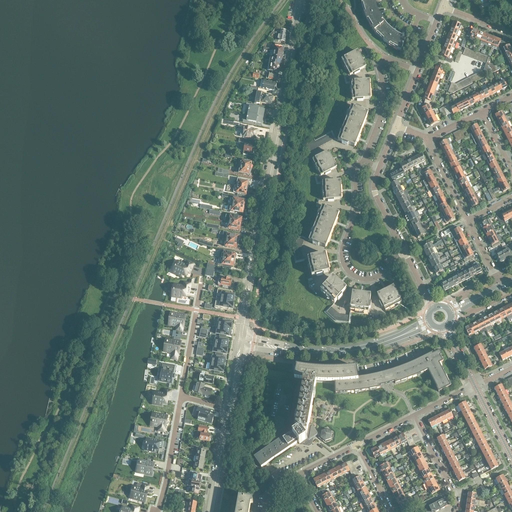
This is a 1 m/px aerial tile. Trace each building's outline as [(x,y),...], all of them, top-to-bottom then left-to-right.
[(360,0),(362,5),(363,5),(366,13),(364,14),(367,21),(368,20),(373,28),(372,29),(376,34),(378,33),(384,40),(383,41),(389,45),(390,44),(398,48),(397,50),(401,51),(405,40),(403,39),(402,39),(403,38),(397,34),(391,30),(387,26),(383,21),(379,15),(377,9),(375,3),(374,0),(360,0)] [(452,26),(452,28),(459,31),(461,25),(454,22),(452,26)] [(457,36),(459,31),(452,28),(451,30),(449,33),(457,36)] [(475,39),(478,32),(477,31),(473,30),(472,30),(470,35),(469,37),(470,37),(475,39)] [(481,41),(484,34),(480,33),(478,32),(475,39),(481,41)] [(454,42),(457,36),(449,33),(448,37),(447,39),(454,42)] [(487,44),(489,36),(488,36),(488,35),(484,34),(481,41),(487,44)] [(285,42),(286,37),(275,35),(275,36),(276,37),(276,40),(273,41),(273,44),(276,45),(277,45),(278,45),(279,41),(285,42)] [(493,46),(496,39),(491,37),(489,36),(487,44),(493,46)] [(452,48),(454,42),(447,39),(446,41),(445,45),(452,48)] [(501,41),(496,39),(493,46),(498,48),(497,50),(500,51),(504,42),(501,41)] [(506,44),(504,42),(500,51),(502,56),(505,54),(511,51),(511,49),(509,45),(508,46),(506,44)] [(278,45),(277,45),(276,45),(276,46),(275,46),(274,47),(274,50),(264,48),(263,50),(267,51),(267,50),(270,51),(270,52),(283,54),(284,48),(281,48),(281,46),(278,45)] [(450,53),(452,48),(445,45),(443,48),(443,49),(443,50),(450,53)] [(282,59),(283,54),(270,52),(270,51),(267,50),(267,51),(263,50),(263,53),(273,54),(272,57),(271,57),(271,58),(272,58),(272,57),(282,59)] [(448,59),(450,53),(443,50),(442,52),(440,56),(446,58),(445,61),(451,63),(452,60),(450,60),(448,59)] [(344,68),(343,69),(344,69),(344,70),(345,71),(346,72),(347,73),(348,75),(344,77),(346,84),(350,84),(350,86),(350,88),(350,89),(350,90),(350,91),(350,92),(350,93),(350,94),(350,95),(351,97),(351,101),(357,100),(357,102),(363,102),(363,100),(370,100),(370,95),(370,86),(369,86),(369,81),(362,82),(362,80),(356,81),(356,82),(347,82),(346,78),(354,74),(354,75),(360,72),(359,71),(366,68),(364,64),(360,55),(359,55),(357,51),(351,55),(350,53),(345,56),(345,57),(341,60),(344,64),(342,65),(343,66),(343,67),(344,68)] [(280,67),(282,59),(272,57),(272,58),(271,58),(270,60),(269,60),(268,65),(280,67)] [(491,59),(488,58),(486,64),(483,71),(486,76),(497,71),(491,59)] [(279,73),(280,67),(268,65),(267,70),(269,71),(272,72),(271,73),(277,74),(277,72),(279,73)] [(444,65),(443,65),(442,68),(437,65),(435,69),(435,71),(442,74),(444,68),(448,70),(450,67),(444,65)] [(440,79),(442,74),(435,71),(434,73),(432,77),(440,79)] [(260,78),(260,79),(275,82),(275,79),(278,80),(279,75),(262,72),(261,72),(262,73),(261,78),(260,78)] [(442,80),(440,79),(432,77),(431,80),(430,82),(440,86),(442,80)] [(277,83),(261,80),(260,84),(264,84),(263,89),(266,90),(269,91),(269,90),(274,91),(275,86),(276,87),(277,83)] [(497,81),(498,83),(501,90),(507,87),(504,81),(501,82),(499,80),(497,81)] [(437,92),(440,86),(430,82),(430,84),(429,84),(428,88),(437,92)] [(459,91),(456,85),(452,83),(451,86),(448,92),(452,94),(459,91)] [(496,93),(501,90),(498,83),(493,86),(496,93)] [(491,96),(496,93),(493,86),(490,88),(489,86),(487,88),(491,96)] [(491,96),(487,88),(486,87),(481,89),(482,92),(485,98),(491,96)] [(435,97),(437,92),(428,88),(426,92),(427,92),(426,94),(433,96),(435,97)] [(480,101),(485,98),(482,92),(477,94),(480,101)] [(431,102),(433,96),(426,94),(425,95),(424,99),(425,100),(431,102)] [(475,104),(480,101),(477,94),(471,97),(475,104)] [(260,102),(262,102),(271,104),(272,103),(273,102),(272,101),(273,97),(271,96),(263,95),(262,98),(260,98),(260,102)] [(469,106),(475,104),(471,97),(466,100),(469,106)] [(431,103),(431,102),(425,100),(423,108),(422,109),(423,112),(422,112),(423,115),(424,115),(432,111),(429,105),(430,102),(431,103)] [(459,112),(464,109),(461,102),(460,100),(454,103),(455,105),(459,112)] [(464,109),(469,106),(466,100),(461,102),(464,109)] [(247,104),(245,113),(263,117),(265,110),(259,109),(259,106),(247,104)] [(459,112),(455,105),(450,108),(452,113),(453,115),(459,112)] [(348,145),(354,147),(356,143),(357,144),(360,135),(360,134),(363,127),(367,118),(366,118),(368,113),(361,111),(362,110),(356,107),(356,109),(350,106),(348,110),(348,111),(347,113),(346,114),(346,115),(345,116),(345,117),(345,119),(345,120),(342,127),(341,128),(340,129),(340,130),(339,131),(339,132),(339,133),(338,134),(338,135),(338,136),(337,139),(336,138),(332,131),(303,145),(307,153),(334,139),(334,140),(342,143),(342,144),(348,146),(348,145)] [(435,117),(432,111),(424,115),(426,117),(425,118),(426,121),(427,120),(435,117)] [(495,115),(498,121),(504,117),(502,112),(495,115)] [(262,124),(263,117),(245,113),(243,123),(258,127),(259,124),(262,124)] [(437,116),(435,117),(427,120),(429,123),(428,124),(429,126),(430,126),(431,126),(433,126),(432,125),(440,121),(439,120),(437,116)] [(506,116),(504,117),(498,121),(500,126),(507,123),(509,122),(506,116)] [(510,128),(507,123),(500,126),(503,131),(510,128)] [(470,128),(473,133),(479,130),(477,125),(470,128)] [(256,138),(257,130),(252,130),(253,129),(245,127),(244,129),(242,128),(240,137),(243,137),(252,139),(252,138),(256,138)] [(482,136),(479,130),(473,133),(476,139),(482,136)] [(482,136),(476,139),(473,140),(476,145),(478,144),(485,141),(482,136)] [(251,144),(251,141),(239,138),(239,142),(245,144),(243,152),(243,154),(247,155),(248,153),(253,154),(255,145),(254,144),(251,144)] [(439,144),(442,149),(451,145),(448,139),(439,144)] [(488,146),(485,141),(478,144),(481,150),(488,146)] [(454,150),(451,145),(442,149),(445,154),(451,151),(454,150)] [(491,152),(488,146),(481,150),(484,155),(491,152)] [(454,156),(451,151),(445,154),(448,160),(454,156)] [(319,245),(325,248),(330,236),(334,227),(338,218),(337,218),(339,214),(332,211),(333,210),(327,208),(326,209),(318,206),(319,201),(328,201),(328,202),(334,202),(334,201),(341,200),(341,196),(341,186),(340,186),(340,182),(333,182),(333,181),(327,181),(327,182),(318,183),(317,178),(325,174),(325,176),(331,173),(330,172),(336,168),(334,164),(335,164),(331,155),(330,156),(328,152),(322,155),(321,154),(316,157),(316,158),(311,161),(313,164),(313,165),(313,166),(313,167),(314,168),(314,169),(315,170),(316,171),(317,172),(317,173),(318,175),(315,177),(316,185),(321,185),(321,187),(321,188),(321,189),(321,190),(320,191),(320,192),(321,193),(321,194),(321,195),(321,196),(322,197),(322,199),(317,199),(316,207),(320,209),(319,211),(318,212),(318,213),(317,214),(317,215),(316,216),(316,218),(316,219),(316,220),(313,228),(312,228),(312,229),(311,230),(311,231),(310,232),(310,233),(309,234),(309,235),(309,236),(309,237),(308,239),(297,235),(292,249),(295,263),(307,261),(307,263),(307,264),(307,265),(307,267),(307,268),(308,269),(308,270),(308,271),(309,272),(309,273),(310,277),(316,276),(317,277),(323,275),(322,274),(329,273),(328,268),(329,268),(326,259),(325,255),(318,256),(318,255),(312,256),(312,258),(303,260),(301,251),(301,248),(304,240),(313,243),(313,244),(318,247),(319,245)] [(493,157),(491,152),(484,155),(487,160),(493,157)] [(418,156),(416,157),(420,164),(425,161),(422,154),(418,156)] [(457,162),(454,156),(448,160),(450,165),(457,162)] [(420,164),(416,157),(415,158),(414,158),(411,160),(414,167),(420,164)] [(496,162),(493,157),(487,160),(489,166),(496,162)] [(239,160),(238,166),(251,169),(252,166),(251,166),(252,165),(251,164),(252,162),(241,160),(239,160)] [(414,167),(411,160),(407,161),(407,162),(406,163),(409,170),(414,167)] [(460,167),(457,162),(450,165),(453,171),(460,167)] [(499,168),(496,162),(489,166),(492,171),(499,168)] [(409,170),(406,163),(404,163),(400,165),(402,169),(404,172),(409,170)] [(251,172),(251,169),(238,166),(237,173),(239,173),(249,175),(250,172),(251,172)] [(462,166),(460,167),(453,171),(456,176),(462,172),(465,171),(462,166)] [(501,173),(499,168),(492,171),(495,176),(501,173)] [(406,176),(404,172),(402,169),(390,175),(394,183),(397,181),(406,176)] [(430,171),(424,174),(423,175),(422,176),(423,178),(425,177),(426,180),(433,176),(430,171)] [(466,175),(464,176),(462,172),(456,176),(458,181),(465,178),(467,177),(466,175)] [(504,178),(501,173),(495,176),(497,182),(504,178)] [(436,182),(433,176),(426,180),(429,185),(436,182)] [(468,183),(465,178),(458,181),(461,187),(468,183)] [(507,183),(504,178),(497,182),(500,187),(507,183)] [(235,180),(234,186),(248,188),(248,186),(248,182),(238,180),(235,180)] [(400,186),(397,181),(394,183),(390,185),(392,188),(393,190),(400,186)] [(438,187),(436,182),(429,185),(432,190),(438,187)] [(471,189),(468,183),(461,187),(464,192),(471,189)] [(507,183),(500,187),(498,188),(499,190),(501,189),(503,192),(510,189),(507,183)] [(247,192),(248,188),(234,186),(233,193),(236,193),(246,195),(246,193),(247,193),(247,192)] [(403,192),(400,186),(393,190),(394,192),(396,196),(403,192)] [(438,187),(432,190),(430,192),(432,197),(435,196),(441,192),(438,187)] [(473,194),(471,189),(464,192),(467,197),(473,194)] [(406,197),(403,192),(396,196),(397,199),(398,199),(398,201),(406,197)] [(444,198),(441,192),(435,196),(437,201),(444,198)] [(476,199),(473,194),(467,197),(469,203),(476,199)] [(242,200),(237,199),(237,197),(230,195),(229,198),(231,198),(230,204),(232,205),(244,207),(245,204),(244,204),(245,201),(244,201),(242,200)] [(411,208),(406,197),(398,201),(399,202),(403,210),(404,211),(411,208)] [(444,198),(437,201),(435,202),(438,208),(440,206),(447,203),(444,198)] [(478,198),(476,199),(469,203),(472,208),(478,205),(479,206),(482,205),(478,198)] [(449,208),(447,203),(440,206),(443,212),(449,208)] [(244,210),(244,207),(232,205),(231,208),(232,209),(231,211),(240,213),(242,213),(242,214),(243,214),(243,210),(244,210)] [(413,207),(411,208),(404,211),(405,213),(407,217),(414,213),(415,212),(413,207)] [(449,208),(443,212),(440,213),(443,218),(452,214),(449,208)] [(510,219),(506,212),(501,215),(505,222),(510,219)] [(416,219),(414,213),(407,217),(408,220),(409,220),(410,224),(412,228),(419,224),(421,223),(418,218),(416,219)] [(455,219),(452,214),(443,218),(444,221),(446,224),(455,219)] [(241,222),(242,219),(228,216),(227,222),(229,223),(241,225),(242,222),(241,222)] [(489,220),(487,221),(480,224),(483,230),(490,226),(492,225),(489,220)] [(241,225),(229,223),(228,229),(238,231),(240,231),(240,228),(241,228),(241,225)] [(422,229),(419,224),(412,228),(414,231),(415,233),(422,229)] [(493,231),(490,226),(483,230),(486,235),(493,231)] [(453,238),(455,237),(462,234),(459,228),(450,233),(453,238)] [(423,231),(422,229),(415,233),(416,234),(417,238),(425,235),(426,234),(425,230),(423,231)] [(495,237),(493,231),(486,235),(489,240),(495,237)] [(238,242),(239,239),(238,239),(239,236),(228,234),(228,233),(224,232),(222,239),(226,240),(238,242)] [(465,239),(462,234),(455,237),(458,243),(465,239)] [(498,242),(495,237),(489,240),(491,246),(492,246),(497,243),(498,242)] [(468,244),(465,239),(458,243),(456,244),(459,249),(461,248),(468,244)] [(238,246),(238,242),(226,240),(225,244),(226,245),(225,247),(235,249),(237,249),(237,246),(238,246)] [(424,251),(425,253),(434,248),(431,242),(422,247),(424,251)] [(471,250),(468,244),(461,248),(464,253),(471,250)] [(510,255),(511,254),(511,252),(509,246),(506,248),(507,249),(502,252),(506,260),(507,259),(508,259),(511,257),(510,255)] [(427,258),(436,253),(437,253),(434,248),(425,253),(426,254),(427,258)] [(473,255),(471,250),(464,253),(462,254),(464,260),(466,259),(473,255)] [(506,260),(502,252),(501,250),(498,251),(499,253),(496,255),(500,263),(504,261),(506,260)] [(224,255),(223,254),(222,258),(235,261),(236,258),(235,257),(236,254),(224,252),(224,255)] [(430,263),(438,260),(439,259),(436,253),(427,258),(429,262),(430,262),(430,263)] [(235,264),(235,261),(222,258),(222,263),(222,265),(231,267),(233,267),(234,264),(235,264)] [(433,269),(440,265),(438,260),(430,263),(431,265),(433,269)] [(190,274),(194,265),(187,262),(186,265),(178,262),(173,273),(181,277),(182,275),(186,276),(187,273),(190,274)] [(471,265),(473,268),(476,275),(477,275),(476,275),(478,274),(482,272),(477,262),(471,265)] [(207,269),(205,276),(213,277),(215,267),(208,264),(207,269)] [(443,270),(440,265),(433,269),(436,274),(443,270)] [(473,277),(476,275),(473,268),(467,271),(471,278),(473,277)] [(466,280),(462,273),(461,271),(456,274),(457,276),(460,283),(462,282),(466,280)] [(469,278),(471,278),(467,271),(462,273),(466,280),(469,279),(469,278)] [(459,283),(460,283),(457,276),(451,279),(455,286),(460,284),(459,283)] [(218,284),(231,287),(232,280),(230,279),(222,278),(222,280),(219,279),(219,282),(218,284)] [(364,315),(368,315),(369,309),(370,309),(371,303),(370,303),(371,296),(366,295),(357,293),(357,294),(352,294),(351,300),(350,300),(349,306),(351,307),(349,316),(341,315),(340,315),(338,313),(331,307),(337,301),(338,301),(343,297),(342,296),(346,291),(343,287),(336,281),(332,278),(328,283),(327,283),(323,287),(324,288),(320,293),(323,295),(323,297),(324,298),(325,299),(326,299),(327,300),(328,301),(329,302),(330,302),(332,304),(324,313),(335,323),(350,325),(352,313),(354,313),(355,314),(356,314),(357,314),(359,315),(360,315),(362,315),(363,315),(364,315)] [(452,287),(455,286),(451,279),(446,282),(449,289),(452,287)] [(449,289),(446,282),(443,283),(441,284),(442,288),(441,288),(441,289),(442,290),(442,291),(443,292),(444,291),(449,289)] [(186,297),(187,293),(189,294),(191,284),(184,283),(183,286),(175,285),(173,297),(182,299),(182,296),(186,297)] [(386,312),(390,310),(391,310),(393,309),(394,309),(395,308),(396,308),(397,307),(398,306),(398,304),(402,302),(400,298),(401,298),(398,292),(397,293),(394,287),(390,288),(381,292),(381,293),(377,295),(380,301),(379,302),(382,307),(383,307),(386,312)] [(232,291),(218,288),(216,299),(234,302),(235,296),(231,296),(232,291)] [(233,303),(234,302),(216,299),(215,308),(229,310),(229,306),(233,307),(233,306),(234,303),(233,303)] [(511,314),(508,307),(508,306),(504,308),(504,309),(503,310),(507,317),(511,314)] [(507,317),(503,310),(502,309),(499,311),(499,312),(498,313),(501,320),(507,317)] [(501,320),(498,313),(497,312),(494,313),(494,315),(492,315),(496,323),(497,325),(502,322),(501,320)] [(182,332),(184,319),(185,315),(173,313),(171,326),(177,327),(176,330),(182,332)] [(496,323),(492,315),(492,314),(488,316),(488,317),(487,318),(490,325),(496,323)] [(490,325),(487,318),(486,317),(483,319),(483,320),(481,321),(485,328),(486,331),(489,330),(487,327),(490,325)] [(219,322),(217,322),(216,327),(231,329),(231,328),(232,325),(231,325),(232,324),(228,323),(229,322),(227,321),(223,321),(219,320),(219,322)] [(485,328),(481,321),(481,320),(478,322),(478,323),(476,324),(480,331),(485,328)] [(480,331),(476,324),(475,323),(472,324),(472,326),(471,326),(470,325),(470,326),(474,334),(480,331)] [(474,334),(470,326),(470,327),(469,327),(468,327),(464,328),(467,333),(464,334),(471,348),(475,346),(470,336),(474,334)] [(230,335),(231,329),(216,327),(215,334),(220,335),(219,337),(226,338),(227,334),(230,335)] [(225,342),(226,338),(219,337),(219,339),(214,338),(213,345),(228,348),(228,342),(225,342)] [(172,359),(177,360),(179,350),(181,342),(175,341),(174,341),(169,340),(166,352),(173,354),(172,359)] [(227,349),(228,348),(213,345),(212,352),(216,353),(215,355),(223,356),(223,352),(227,353),(227,352),(228,349),(227,349)] [(474,348),(476,354),(484,350),(481,345),(474,348)] [(486,355),(484,350),(476,354),(479,359),(486,355)] [(301,379),(304,380),(316,382),(320,382),(326,382),(331,382),(335,382),(336,393),(340,393),(340,392),(346,392),(346,393),(355,392),(355,391),(361,390),(361,391),(369,390),(369,389),(375,388),(376,389),(380,388),(395,384),(401,382),(401,381),(406,379),(407,380),(417,375),(417,374),(423,372),(423,373),(428,370),(437,388),(437,389),(439,392),(451,386),(451,385),(450,386),(448,383),(449,383),(447,378),(446,378),(444,376),(445,375),(443,370),(442,371),(441,368),(442,368),(439,363),(443,361),(442,361),(441,359),(442,358),(440,356),(441,355),(439,352),(433,355),(432,354),(433,353),(427,356),(422,358),(417,361),(412,363),(407,365),(402,367),(397,369),(393,371),(392,371),(377,375),(372,376),(368,377),(365,377),(360,378),(358,378),(357,371),(357,369),(357,368),(354,368),(350,368),(346,369),(342,369),(338,369),(335,369),(332,369),(326,369),(323,369),(319,369),(315,369),(311,368),(307,368),(303,367),(299,366),(296,366),(296,367),(295,369),(296,370),(295,374),(294,377),(301,378),(301,379)] [(502,361),(508,358),(504,352),(499,354),(502,361)] [(222,360),(223,356),(215,355),(215,357),(211,356),(210,363),(224,366),(225,360),(222,360)] [(489,361),(486,355),(479,359),(482,364),(489,361)] [(492,366),(489,361),(482,364),(485,370),(492,366)] [(210,363),(209,370),(214,371),(214,373),(219,374),(220,372),(220,371),(223,371),(224,370),(225,367),(224,367),(224,366),(210,363)] [(160,381),(171,383),(173,374),(175,374),(176,366),(170,365),(169,366),(163,365),(160,381)] [(266,369),(264,378),(300,384),(301,379),(301,378),(294,377),(295,374),(266,369)] [(199,381),(213,384),(213,383),(214,383),(214,381),(214,377),(208,376),(209,376),(205,375),(205,373),(202,372),(201,375),(200,374),(199,381)] [(316,383),(316,382),(304,380),(303,384),(299,403),(295,429),(254,458),(254,459),(261,468),(287,450),(298,442),(299,444),(301,443),(302,444),(308,445),(309,445),(308,445),(311,443),(312,439),(316,436),(317,435),(321,436),(320,438),(321,438),(320,440),(321,440),(323,441),(323,442),(324,441),(325,441),(327,441),(327,442),(330,441),(330,440),(331,439),(331,438),(333,438),(333,435),(332,435),(332,433),(331,432),(332,431),(329,429),(328,430),(327,429),(326,430),(325,428),(322,430),(323,431),(321,432),(321,433),(320,433),(317,432),(311,424),(310,425),(309,424),(316,383)] [(212,390),(210,389),(204,388),(205,385),(197,383),(194,393),(202,395),(203,394),(210,396),(212,390)] [(494,388),(497,394),(504,390),(501,385),(494,388)] [(170,401),(172,391),(165,390),(164,393),(156,392),(153,404),(162,406),(163,404),(167,404),(167,400),(170,401)] [(507,396),(504,390),(497,394),(500,399),(507,396)] [(510,401),(507,396),(500,399),(503,405),(510,401)] [(511,406),(511,405),(510,401),(503,405),(505,410),(511,406)] [(458,406),(461,411),(468,408),(465,402),(458,406)] [(211,424),(214,415),(209,414),(209,411),(211,411),(198,408),(196,416),(198,417),(197,420),(211,424)] [(471,413),(468,408),(461,411),(464,417),(471,413)] [(450,410),(444,413),(447,419),(453,416),(450,410)] [(447,419),(444,413),(439,416),(442,422),(447,419)] [(474,418),(471,413),(464,417),(466,422),(474,418)] [(166,420),(167,416),(155,414),(153,426),(159,427),(158,431),(164,432),(167,420),(166,420)] [(442,422),(439,416),(433,418),(437,425),(442,422)] [(437,425),(433,418),(428,421),(431,428),(437,425)] [(476,424),(474,418),(466,422),(469,427),(476,424)] [(479,429),(476,424),(469,427),(472,433),(479,429)] [(199,436),(200,437),(200,440),(209,442),(209,441),(210,441),(211,439),(210,438),(210,435),(206,435),(207,433),(208,427),(199,426),(198,431),(200,432),(200,433),(199,433),(199,436)] [(482,434),(479,429),(472,433),(475,438),(482,434)] [(404,437),(403,434),(398,437),(402,444),(407,442),(406,439),(404,437)] [(484,440),(482,434),(475,438),(477,443),(484,440)] [(437,439),(440,444),(446,441),(443,435),(437,439)] [(402,444),(398,437),(392,439),(396,447),(402,444)] [(162,447),(163,441),(148,438),(145,451),(154,452),(155,450),(159,451),(159,447),(162,447)] [(396,447),(392,439),(387,442),(391,450),(396,447)] [(487,445),(484,440),(477,443),(480,449),(487,445)] [(449,446),(446,441),(440,444),(442,449),(449,446)] [(391,450),(387,442),(382,445),(386,453),(391,450)] [(386,453),(382,445),(376,448),(380,456),(386,453)] [(490,450),(487,445),(480,449),(483,454),(490,450)] [(452,451),(449,446),(442,449),(445,455),(452,451)] [(420,453),(419,450),(418,448),(418,447),(416,448),(409,452),(410,452),(412,457),(420,453)] [(380,456),(376,448),(374,449),(374,448),(371,450),(375,459),(375,458),(380,456)] [(200,450),(198,450),(198,449),(196,457),(205,458),(205,457),(206,457),(206,454),(205,454),(206,451),(200,450)] [(493,456),(490,450),(483,454),(486,459),(493,456)] [(454,457),(452,451),(445,455),(448,460),(454,457)] [(423,458),(420,453),(412,457),(415,462),(423,458)] [(495,461),(493,456),(486,459),(488,465),(495,461)] [(457,462),(454,457),(448,460),(451,465),(457,462)] [(426,464),(423,458),(415,462),(418,468),(426,464)] [(498,466),(495,461),(488,465),(491,470),(498,466)] [(152,463),(147,462),(146,466),(146,470),(145,470),(144,474),(157,477),(159,464),(153,463),(152,463)] [(460,467),(457,462),(451,465),(453,471),(460,467)] [(348,468),(347,466),(346,463),(345,463),(340,466),(344,474),(350,472),(350,471),(348,468)] [(382,472),(390,468),(387,463),(379,467),(382,472)] [(429,469),(426,464),(418,468),(421,473),(429,469)] [(344,474),(340,466),(335,469),(339,477),(344,474)] [(462,473),(460,467),(453,471),(456,476),(462,473)] [(385,478),(393,474),(390,468),(382,472),(385,478)] [(339,477),(335,469),(329,472),(334,480),(339,477)] [(431,474),(429,469),(421,473),(423,478),(431,474)] [(334,480),(329,472),(324,474),(328,482),(331,481),(332,482),(334,481),(334,480)] [(465,478),(462,473),(456,476),(459,482),(465,478)] [(202,476),(198,475),(190,474),(189,480),(200,482),(202,476)] [(328,482),(324,474),(319,477),(323,485),(328,482)] [(387,483),(396,479),(393,474),(385,478),(387,483)] [(434,480),(431,474),(423,478),(426,484),(434,480)] [(496,479),(498,484),(506,481),(503,475),(496,479)] [(323,485),(319,477),(317,478),(313,480),(312,481),(313,483),(315,483),(318,488),(319,487),(323,485)] [(352,481),(355,486),(363,482),(360,477),(352,481)] [(390,489),(398,484),(396,479),(387,483),(390,489)] [(200,485),(200,482),(189,480),(188,486),(190,487),(199,488),(200,488),(201,485),(200,485)] [(437,485),(434,480),(426,484),(429,489),(437,485)] [(508,486),(506,481),(498,484),(501,490),(508,486)] [(366,488),(363,482),(355,486),(358,492),(366,488)] [(146,498),(149,486),(143,485),(138,483),(137,487),(136,487),(135,491),(134,495),(133,499),(144,502),(145,498),(146,498)] [(401,490),(398,484),(390,489),(393,494),(401,490)] [(439,490),(437,485),(429,489),(431,494),(431,495),(440,490),(439,490)] [(511,491),(508,486),(501,490),(504,495),(511,491)] [(368,493),(366,488),(358,492),(360,497),(368,493)] [(404,495),(401,490),(393,494),(396,499),(404,495)] [(322,497),(325,502),(333,498),(330,492),(323,496),(322,496),(322,497)] [(371,498),(368,493),(360,497),(363,502),(371,498)] [(407,500),(404,495),(396,499),(398,505),(407,500)] [(250,511),(252,504),(253,504),(253,500),(239,497),(236,511),(250,511)] [(336,503),(333,498),(325,502),(327,507),(336,503)] [(371,498),(363,502),(360,504),(363,509),(366,508),(374,503),(371,498)] [(445,498),(437,502),(441,510),(449,505),(445,498)] [(409,506),(407,500),(398,505),(401,510),(410,506),(409,506)] [(196,511),(197,503),(190,502),(189,503),(185,502),(182,511),(196,511),(197,511),(196,511)] [(435,511),(441,510),(437,502),(429,506),(432,511),(435,511)] [(330,511),(338,508),(336,503),(327,507),(329,511),(330,511)] [(370,511),(377,509),(374,503),(366,508),(368,511),(370,511)]
